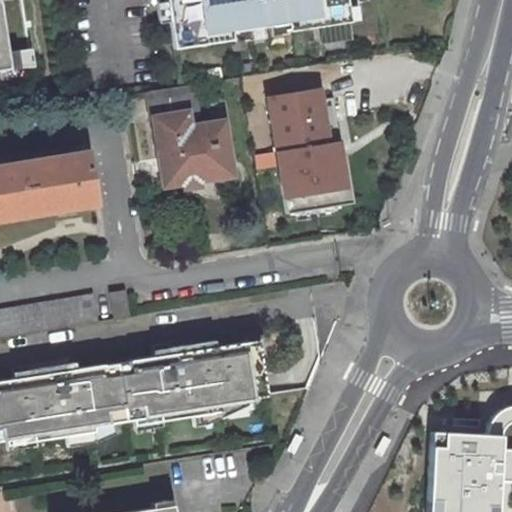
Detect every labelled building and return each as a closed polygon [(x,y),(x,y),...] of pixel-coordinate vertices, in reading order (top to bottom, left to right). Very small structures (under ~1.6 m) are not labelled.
[(348,22),(345,0),(166,0),(173,50),(234,39),(233,32),(288,24),(287,30),(348,22)] [(0,68),(4,68),(32,66),(29,48),(3,51),(0,27),(0,68)] [(194,111),(190,84),(147,91),(158,158),(178,155),(183,183),(183,188),(198,186),(197,181),(196,175),(231,170),(223,121),(189,127),(188,119),(194,118),(193,112),(194,111)] [(334,96),(267,107),(285,213),(352,202),(344,157),(339,157),(337,145),(342,144),(334,96)] [(0,219),(94,204),(85,151),(56,156),(56,155),(45,157),(46,158),(0,165),(0,219)] [(178,155),(158,158),(163,186),(183,183),(178,155)] [(196,175),(197,181),(232,176),(231,170),(196,175)] [(124,291),(109,293),(114,320),(129,317),(124,291)] [(0,338),(96,322),(92,294),(0,309),(0,338)] [(264,396),(256,341),(214,347),(167,355),(128,361),(128,362),(102,366),(102,365),(74,369),(27,377),(0,380),(0,437),(30,433),(32,441),(92,432),(90,423),(157,413),(158,421),(218,412),(216,403),(264,396)] [(167,355),(214,347),(213,341),(166,348),(167,355)] [(74,369),(73,363),(27,370),(27,377),(74,369)] [(511,405),(504,407),(492,415),(486,424),(484,434),(499,435),(498,462),(511,462),(511,405)] [(495,511),(498,462),(499,435),(484,434),(431,431),(425,511),(495,511)]
